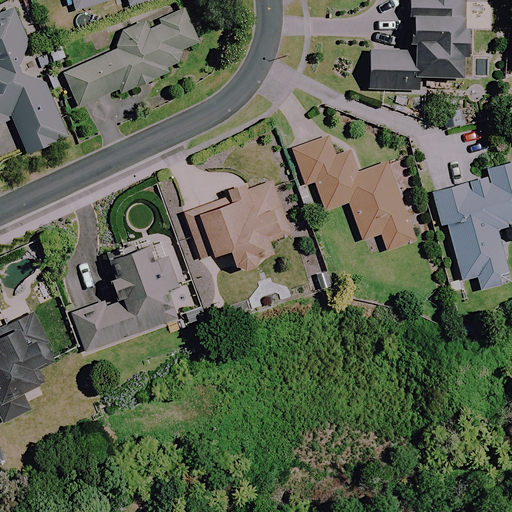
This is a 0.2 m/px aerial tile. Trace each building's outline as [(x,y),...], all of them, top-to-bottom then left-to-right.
[(67,0),(71,12),(109,0),(123,0),(126,7),(148,0),(67,0)] [(465,30),(466,19),(463,19),(463,0),(402,0),(402,15),(406,15),(405,49),(359,48),(358,89),(461,91),(462,65),(467,65),(468,31),(465,30)] [(180,60),(182,51),(200,43),(185,8),(160,19),(162,24),(150,29),(146,20),(123,30),(117,47),(63,71),(78,105),(119,87),(121,92),(168,72),(166,66),(180,60)] [(0,126),(10,123),(22,155),(64,139),(25,34),(21,36),(11,9),(0,13),(0,126)] [(331,158),(324,137),(288,150),(301,186),(311,182),(322,212),(345,203),(359,241),(377,234),(383,252),(412,241),(383,163),(355,173),(347,152),(331,158)] [(507,230),(506,224),(511,222),(511,196),(511,193),(511,192),(511,157),(482,165),(485,178),(428,194),(437,226),(442,224),(458,282),(474,278),(477,292),(507,283),(494,234),(507,230)] [(225,197),(180,210),(196,261),(226,251),(232,273),(272,261),(265,239),(284,233),(267,178),(224,191),(225,197)] [(156,263),(150,244),(101,259),(114,300),(69,314),(80,351),(173,322),(163,287),(172,285),(164,260),(156,263)] [(0,419),(3,425),(35,409),(26,391),(37,385),(30,371),(53,360),(29,314),(0,329),(0,419)]
